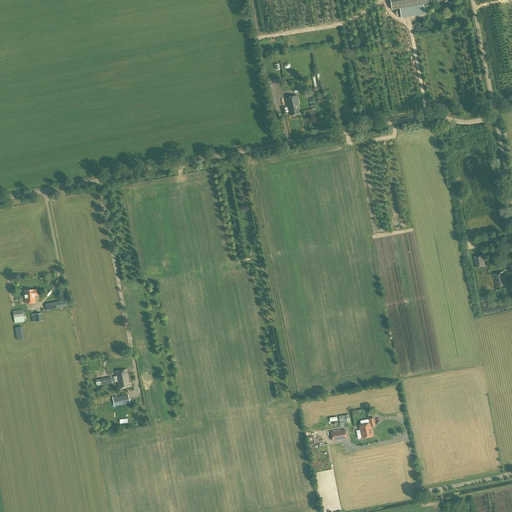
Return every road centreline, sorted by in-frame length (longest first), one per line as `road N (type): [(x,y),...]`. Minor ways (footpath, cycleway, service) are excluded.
road 1 (unclassified): [(0,200),(426,116),(496,117)]
road 2 (unknown): [(99,180),(137,387)]
